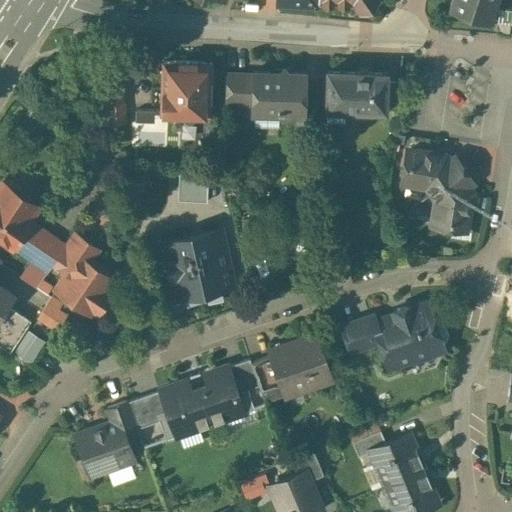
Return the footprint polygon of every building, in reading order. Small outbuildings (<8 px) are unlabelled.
[(454,0),(452,8),(488,20),(494,0),(454,0)] [(210,61),(161,59),(160,111),(192,112),(191,132),(211,133),(212,111),(209,111),(210,61)] [(277,70),(252,69),(252,97),(251,110),(253,110),(253,108),(279,109),(278,120),(301,121),(301,112),(302,112),(303,71),(288,70),(282,65),(277,70)] [(385,71),(327,69),(325,108),(326,108),(343,108),(384,109),(385,71)] [(252,72),(226,71),(225,103),(239,104),(239,97),(252,97),(252,72)] [(106,119),(129,118),(126,78),(104,79),(106,119)] [(397,80),(385,80),(384,108),(396,108),(397,80)] [(343,108),(326,108),(326,120),(343,120),(343,108)] [(328,129),(317,128),(317,149),(328,149),(328,129)] [(449,158),(445,153),(409,147),(406,163),(402,167),(400,175),(404,179),(403,182),(425,186),(434,198),(431,220),(433,220),(436,225),(445,226),(449,223),(465,225),(471,190),(467,184),(472,181),(454,155),(449,158)] [(208,171),(179,170),(177,200),(207,201),(208,171)] [(21,190),(1,177),(0,177),(0,239),(11,247),(31,260),(51,231),(33,218),(42,205),(21,190)] [(235,284),(222,227),(161,240),(174,298),(235,284)] [(101,247),(73,229),(65,240),(52,264),(62,271),(92,261),(101,247)] [(51,231),(31,260),(47,271),(52,264),(65,240),(51,231)] [(92,261),(62,271),(51,288),(91,315),(93,311),(98,314),(112,293),(106,289),(115,275),(92,261)] [(0,339),(19,312),(7,304),(13,294),(0,284),(0,339)] [(372,314),(341,325),(350,349),(379,338),(388,365),(412,357),(414,358),(432,351),(434,347),(433,344),(442,340),(446,332),(443,323),(435,319),(433,320),(428,306),(422,303),(410,307),(409,305),(407,306),(408,306),(407,308),(397,312),(395,311),(395,310),(393,311),(393,313),(374,320),(372,314)] [(19,312),(0,339),(0,344),(9,350),(29,319),(19,312)] [(290,340),(286,348),(270,354),(279,381),(282,389),(298,383),(304,389),(315,385),(316,382),(330,377),(315,334),(297,340),(294,339),(290,340)] [(270,354),(250,361),(258,384),(259,388),(279,381),(270,354)] [(250,361),(248,357),(226,365),(235,392),(258,384),(250,361)] [(258,384),(235,392),(226,365),(204,373),(208,384),(189,391),(185,379),(160,388),(169,415),(137,426),(139,432),(144,445),(197,426),(198,426),(207,423),(207,422),(213,421),(223,418),(222,417),(264,403),(259,388),(258,384)] [(160,388),(128,400),(137,426),(169,415),(160,388)] [(127,399),(103,407),(108,421),(108,422),(119,419),(126,437),(139,432),(137,426),(128,400),(127,399)] [(108,421),(74,433),(90,476),(106,467),(105,465),(132,456),(126,437),(119,419),(108,422),(108,421)] [(379,429),(352,440),(358,454),(369,449),(369,448),(385,442),(379,429)] [(385,442),(369,448),(369,449),(383,483),(422,466),(408,432),(385,442)] [(312,448),(290,457),(298,476),(307,473),(309,477),(322,472),(312,448)] [(422,466),(383,483),(395,511),(410,511),(414,511),(437,501),(422,466)] [(298,476),(271,488),(281,510),(285,508),(286,511),(312,511),(322,508),(309,477),(307,473),(298,476)]
